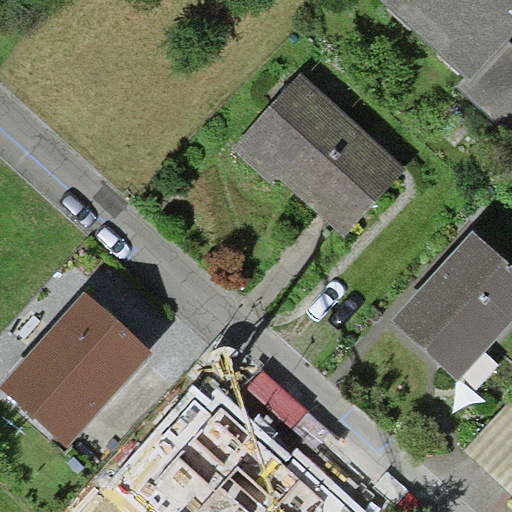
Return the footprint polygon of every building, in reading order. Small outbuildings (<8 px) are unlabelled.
[(511,41),(508,38),(511,32),(511,0),(386,0),(476,70),(465,84),(511,120),(511,41)] [(347,234),(408,164),(303,73),(242,143),(347,234)] [(469,372),(511,318),(511,256),(479,230),(405,321),(469,372)] [(74,436),(150,341),(83,288),(37,345),(60,363),(30,401),(74,436)] [(511,406),(472,453),(511,487),(511,406)] [(177,484),(210,511),(262,511),(295,473),(230,420),(177,484)]
